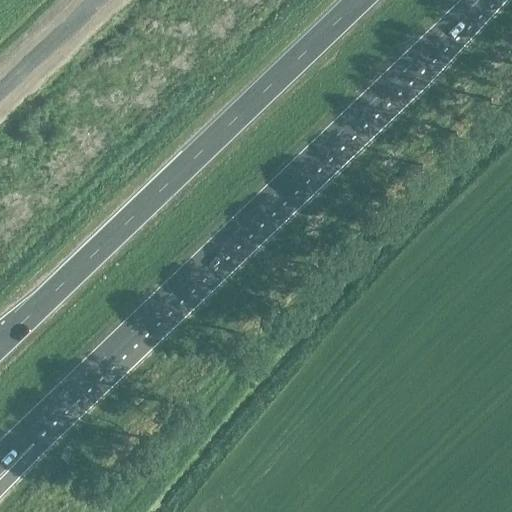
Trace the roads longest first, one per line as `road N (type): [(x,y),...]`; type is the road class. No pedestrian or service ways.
road 1 (trunk): [(0,460),(487,0)]
road 2 (trunk): [(358,0),(0,343)]
road 3 (unclassified): [(0,100),(104,0)]
